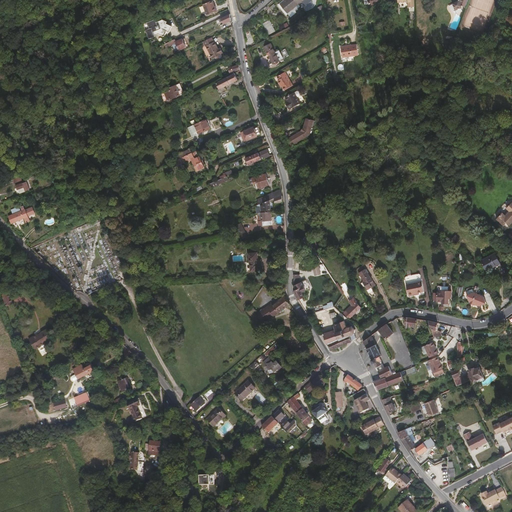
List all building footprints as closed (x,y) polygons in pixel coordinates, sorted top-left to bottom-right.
[(289,14),(300,5),(295,0),(287,0),(281,5),(289,14)] [(215,5),(213,1),(203,5),(205,9),(215,5)] [(158,14),(169,8),(166,4),(156,9),(158,14)] [(218,11),(215,5),(205,9),(208,15),(218,11)] [(232,20),(230,13),(221,18),(224,24),(232,20)] [(149,36),(170,26),(170,25),(166,23),(167,21),(163,20),(157,22),(155,20),(144,24),(149,36)] [(268,34),(275,31),(269,20),(263,23),(268,34)] [(156,36),(159,35),(163,36),(164,37),(166,36),(166,35),(167,31),(168,31),(170,26),(149,36),(150,40),(156,37),(156,36)] [(222,46),(221,44),(219,40),(218,40),(215,36),(207,40),(210,45),(210,44),(217,56),(225,52),(227,51),(224,45),(222,46)] [(186,47),(183,39),(177,42),(175,39),(170,42),(171,46),(173,45),(175,50),(179,49),(180,50),(186,47)] [(280,60),(276,51),(271,43),(265,46),(273,63),(280,60)] [(359,55),(358,44),(342,47),(344,57),(359,55)] [(284,57),(280,49),(276,51),(280,60),(284,57)] [(234,72),(241,69),(240,64),(229,69),(232,75),(235,73),(234,72)] [(294,86),(286,72),(278,77),(280,80),(279,81),(281,85),(282,84),(285,90),(294,86)] [(225,87),(239,80),(235,73),(232,75),(217,83),(220,89),(218,90),(221,94),(227,91),(225,87)] [(180,95),(176,85),(170,88),(171,90),(165,93),(169,100),(180,95)] [(301,103),(295,93),(285,98),(287,102),(289,104),(287,105),(289,109),(301,103)] [(310,134),(314,120),(307,118),(304,128),(302,130),(288,139),(291,145),(310,134)] [(211,127),(207,119),(195,125),(199,133),(211,127)] [(257,136),(262,134),(258,126),(254,128),(254,127),(245,131),(245,132),(241,133),(245,141),(248,139),(249,140),(257,136)] [(180,159),(193,153),(191,148),(178,154),(180,159)] [(247,165),(270,155),(267,149),(246,158),(248,162),(246,162),(247,164),(247,165)] [(198,157),(198,156),(199,156),(197,151),(193,153),(180,159),(176,160),(178,164),(187,160),(187,161),(189,162),(190,162),(193,161),(197,171),(204,168),(203,164),(204,163),(203,160),(202,161),(201,160),(199,157),(198,157)] [(270,184),(266,173),(253,177),(255,183),(258,183),(259,187),(261,187),(264,186),(270,184)] [(218,185),(223,182),(221,179),(210,184),(212,188),(218,186),(218,185)] [(261,204),(282,196),(282,189),(257,200),(258,205),(261,204)] [(348,200),(351,193),(342,190),(340,197),(348,200)] [(283,202),(282,196),(261,204),(261,207),(262,207),(262,210),(260,210),(261,213),(271,212),(270,208),(270,203),(273,202),(275,202),(275,203),(283,202)] [(511,203),(507,209),(510,212),(506,217),(503,214),(497,220),(504,227),(507,224),(509,226),(511,226),(511,224),(511,203)] [(15,222),(31,216),(28,208),(12,215),(15,222)] [(272,225),(271,212),(261,213),(261,216),(257,216),(258,226),(272,225)] [(247,238),(240,225),(233,228),(239,242),(247,238)] [(239,242),(233,228),(229,230),(236,243),(239,242)] [(258,263),(257,252),(248,253),(250,271),(261,270),(260,262),(258,263)] [(501,263),(495,253),(481,261),(487,270),(501,263)] [(375,285),(365,266),(358,271),(359,273),(364,281),(363,282),(368,290),(375,285)] [(424,290),(422,280),(421,280),(419,272),(406,275),(405,277),(409,295),(414,294),(414,292),(419,291),(424,290)] [(306,291),(302,282),(300,283),(294,286),(294,291),(299,299),(305,296),(303,292),(306,291)] [(452,296),(452,291),(444,291),(444,292),(438,292),(437,301),(443,302),(443,303),(449,304),(449,298),(451,298),(451,296),(452,296)] [(13,303),(8,292),(0,295),(5,306),(13,303)] [(486,303),(483,297),(483,296),(473,292),(467,295),(470,302),(471,303),(472,304),(473,304),(474,304),(475,304),(480,306),(486,303)] [(262,324),(290,304),(287,300),(284,297),(279,300),(280,301),(271,308),(269,305),(256,315),(262,324)] [(350,319),(361,308),(353,299),(350,302),(352,305),(345,313),(350,319)] [(342,313),(351,306),(348,302),(339,311),(342,313)] [(326,309),(316,313),(319,320),(329,317),(326,309)] [(416,327),(418,319),(415,319),(408,317),(406,325),(416,327)] [(355,335),(356,334),(357,333),(357,331),(357,329),(356,327),(354,326),(353,326),(352,326),(349,321),(346,322),(346,321),(342,322),(339,323),(334,325),(335,329),(323,334),(330,350),(353,341),(353,340),(356,338),(355,335)] [(440,331),(437,329),(438,323),(429,321),(434,337),(441,336),(441,332),(440,331)] [(393,332),(387,324),(379,330),(385,339),(393,332)] [(35,349),(53,338),(48,328),(38,334),(37,333),(29,338),(35,349)] [(381,356),(371,336),(363,341),(363,342),(373,362),(375,367),(380,364),(379,362),(381,361),(379,356),(381,356)] [(439,354),(434,342),(425,346),(428,353),(429,357),(430,357),(431,357),(436,355),(439,354)] [(465,360),(464,357),(461,358),(461,342),(458,343),(458,344),(458,358),(448,360),(450,367),(456,367),(457,366),(456,362),(464,361),(465,360)] [(273,345),(265,355),(268,357),(276,348),(273,345)] [(131,364),(135,359),(129,354),(124,359),(129,365),(131,364)] [(443,369),(438,356),(437,357),(432,359),(428,360),(434,373),(443,369)] [(281,366),(276,360),(273,363),(269,357),(263,362),(266,373),(269,370),(268,368),(270,367),(275,372),(281,366)] [(255,370),(259,364),(254,361),(250,367),(255,370)] [(392,374),(389,366),(377,371),(381,379),(392,374)] [(78,380),(94,373),(92,368),(85,371),(84,368),(80,370),(75,372),(78,380)] [(484,378),(481,368),(477,369),(477,368),(470,370),(471,374),(461,378),(460,375),(461,375),(459,369),(451,372),(457,386),(471,380),(473,380),(473,381),(484,378)] [(377,390),(401,381),(404,387),(406,386),(401,372),(374,382),(377,390)] [(494,372),(487,378),(491,382),(497,377),(494,372)] [(326,382),(320,375),(310,383),(315,388),(317,386),(319,388),(326,382)] [(359,390),(362,386),(348,375),(345,380),(359,390)] [(133,389),(128,379),(118,384),(123,394),(133,389)] [(242,400),(255,388),(248,380),(235,393),(242,400)] [(310,394),(316,390),(315,388),(310,383),(308,385),(305,388),(310,393),(310,394)] [(86,392),(74,398),(77,406),(90,400),(86,392)] [(343,407),(342,398),(342,393),(342,392),(335,393),(336,408),(343,407)] [(369,409),(365,402),(371,399),(368,394),(355,401),(361,413),(369,409)] [(208,402),(202,395),(200,397),(205,404),(208,402)] [(197,411),(205,404),(200,397),(191,404),(197,411)] [(303,409),(297,400),(294,397),(288,402),(297,414),(303,409)] [(392,402),(390,397),(383,399),(384,402),(385,405),(392,402)] [(371,400),(371,399),(365,402),(369,409),(374,406),(371,400)] [(64,400),(54,403),(56,410),(66,408),(64,400)] [(439,413),(434,400),(425,403),(428,413),(432,411),(433,415),(439,413)] [(140,420),(135,408),(137,407),(134,401),(125,405),(133,423),(140,420)] [(396,410),(392,402),(385,405),(389,412),(396,410)] [(177,409),(174,403),(167,405),(169,412),(177,409)] [(419,410),(417,404),(413,405),(414,406),(411,407),(412,413),(419,410)] [(324,414),(328,412),(323,405),(321,406),(319,408),(317,405),(315,407),(317,409),(313,412),(317,419),(318,419),(321,423),(327,419),(324,414)] [(214,426),(227,415),(220,408),(208,419),(214,426)] [(304,422),(309,417),(303,409),(297,414),(304,422)] [(281,420),(285,416),(280,410),(273,417),(279,423),(281,425),(281,426),(282,425),(284,424),(281,421),(281,420)] [(269,433),(279,423),(273,417),(262,427),(269,433)] [(378,428),(384,425),(380,417),(374,421),(374,420),(362,426),(367,435),(378,428)] [(511,417),(500,424),(499,422),(498,423),(503,431),(504,432),(509,430),(511,428),(511,417)] [(435,424),(432,418),(423,422),(426,428),(430,426),(435,424)] [(291,426),(294,423),(292,421),(289,423),(287,421),(284,424),(282,425),(287,430),(291,426)] [(503,431),(498,423),(492,426),(497,434),(503,431)] [(354,434),(349,424),(344,427),(350,436),(354,434)] [(408,436),(413,434),(410,427),(398,432),(400,436),(402,440),(408,436)] [(472,450),(488,442),(483,433),(467,442),(472,450)] [(416,448),(408,436),(402,440),(406,445),(407,447),(410,451),(415,448),(415,449),(416,448)] [(428,449),(435,443),(430,437),(423,443),(428,449)] [(161,453),(162,443),(152,441),(150,451),(151,451),(161,453)] [(420,455),(428,449),(423,443),(416,448),(415,449),(420,455)] [(394,461),(400,453),(399,451),(396,447),(389,456),(394,461)] [(386,469),(391,462),(387,459),(377,471),(379,472),(381,470),(383,472),(384,473),(386,470),(386,469)] [(396,484),(402,477),(396,471),(395,473),(392,470),(387,477),(387,478),(395,485),(396,484)] [(408,486),(411,483),(404,476),(402,477),(396,484),(404,491),(404,490),(407,493),(411,489),(408,486)] [(212,488),(212,478),(197,479),(197,489),(212,488)] [(390,491),(395,485),(387,478),(384,480),(389,485),(388,488),(388,489),(390,491)] [(500,498),(509,493),(504,485),(499,488),(498,488),(494,490),(491,492),(491,491),(490,490),(485,493),(486,495),(485,495),(490,503),(495,501),(496,501),(499,500),(500,498)] [(417,511),(418,511),(411,505),(414,503),(409,498),(397,509),(399,511),(417,511)]
